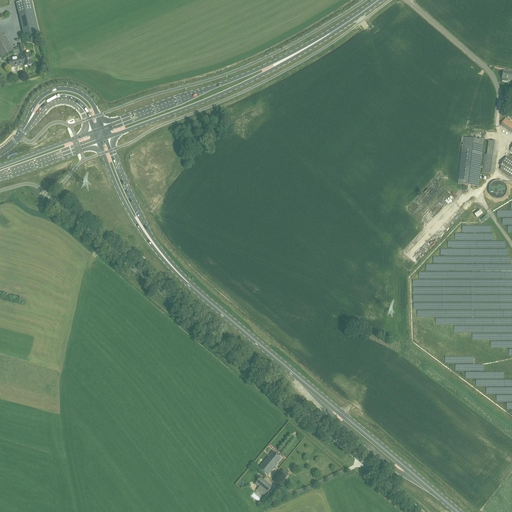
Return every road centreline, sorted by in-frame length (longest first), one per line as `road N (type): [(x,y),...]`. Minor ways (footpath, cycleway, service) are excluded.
road 1 (primary): [(458,511),(188,283)]
road 2 (primary): [(105,138),(234,88),(329,33)]
road 3 (primary): [(329,33),(101,128)]
road 4 (primary): [(98,141),(145,238),(188,283)]
road 5 (primary): [(188,283),(141,221),(105,138)]
